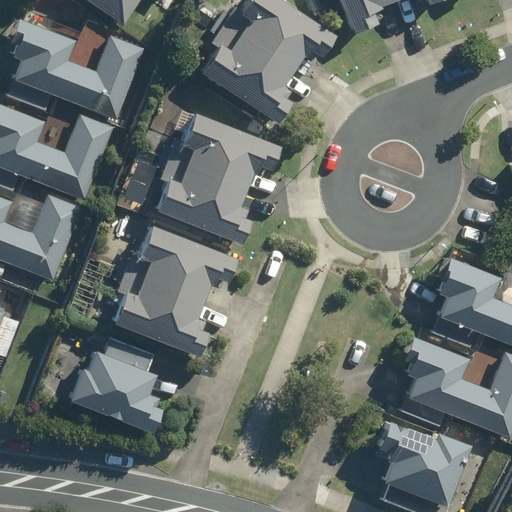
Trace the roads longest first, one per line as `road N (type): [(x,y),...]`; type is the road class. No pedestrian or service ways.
road 1 (residential): [(442,165),(434,198),(385,232),(361,228),(339,203),(336,176),(348,140),(374,117),(428,98)]
road 2 (residential): [(0,479),(194,511)]
